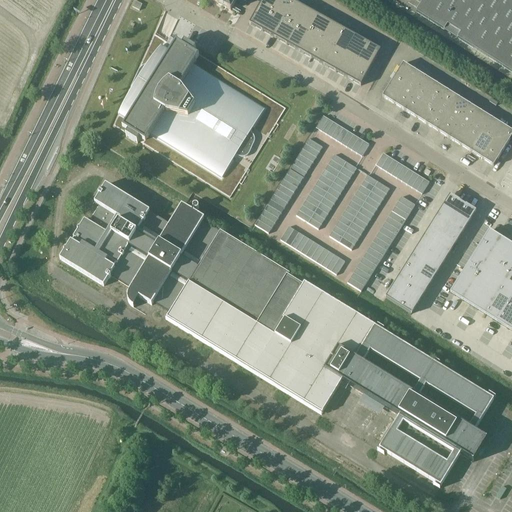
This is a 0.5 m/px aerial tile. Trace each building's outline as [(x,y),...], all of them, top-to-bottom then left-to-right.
[(211,0),(231,11),(236,0),(211,0)] [(262,0),(259,6),(272,14),(279,0),(262,0)] [(289,0),(279,0),(272,14),(284,20),(294,3),(289,0)] [(511,0),(424,0),(416,13),(511,73),(511,0)] [(135,2),(132,7),(140,11),(143,5),(135,2)] [(284,20),(297,27),(307,10),(294,3),(284,20)] [(249,24),(262,31),(272,14),(259,6),(249,24)] [(307,10),(297,27),(309,34),(319,16),(307,10)] [(178,20),(177,20),(167,43),(155,35),(166,13),(165,12),(157,29),(155,36),(154,35),(120,113),(118,115),(119,115),(114,126),(127,135),(126,137),(137,144),(139,142),(230,199),(286,109),(195,52),(196,50),(185,43),(175,37),(176,35),(172,33),(178,20)] [(272,14),(262,31),(274,38),(284,20),(272,14)] [(331,23),(319,16),(309,34),(321,41),(331,23)] [(284,20),(274,38),(287,45),(297,27),(284,20)] [(331,23),(321,41),(333,48),(343,30),(331,23)] [(309,34),(297,27),(287,45),(299,52),(309,34)] [(356,37),(343,30),(333,48),(346,55),(356,37)] [(309,34),(299,52),(311,59),(321,41),(309,34)] [(346,55),(358,61),(368,44),(356,37),(346,55)] [(321,41),(311,59),(323,66),(333,48),(321,41)] [(381,51),(368,44),(358,61),(371,68),(381,51)] [(333,48),(323,66),(336,72),(346,55),(333,48)] [(336,72),(348,79),(358,61),(346,55),(336,72)] [(348,79),(361,86),(371,68),(358,61),(348,79)] [(404,88),(414,71),(403,64),(393,81),(404,88)] [(415,95),(425,78),(414,71),(404,88),(415,95)] [(426,102),(437,85),(425,78),(415,95),(426,102)] [(394,104),(404,88),(393,81),(382,98),(394,104)] [(437,109),(448,92),(437,85),(426,102),(437,109)] [(405,111),(415,95),(404,88),(394,104),(405,111)] [(448,115),(459,99),(448,92),(437,109),(448,115)] [(416,118),(426,102),(415,95),(405,111),(416,118)] [(460,122),(470,106),(459,99),(448,115),(460,122)] [(427,125),(437,109),(426,102),(416,118),(427,125)] [(471,129),(481,113),(470,106),(460,122),(471,129)] [(438,132),(448,115),(437,109),(427,125),(438,132)] [(482,136),(492,119),(481,113),(471,129),(482,136)] [(449,139),(460,122),(448,115),(438,132),(449,139)] [(324,117),(316,129),(321,132),(329,120),(324,117)] [(493,143),(503,126),(492,119),(482,136),(493,143)] [(329,120),(321,132),(326,135),(334,123),(329,120)] [(460,146),(471,129),(460,122),(449,139),(460,146)] [(334,123),(326,135),(331,138),(339,126),(334,123)] [(339,126),(331,138),(336,141),(344,130),(339,126)] [(504,150),(511,137),(511,131),(503,126),(493,143),(504,150)] [(471,153),(482,136),(471,129),(460,146),(471,153)] [(344,130),(336,141),(342,145),(349,133),(344,130)] [(349,133),(342,145),(347,148),(354,136),(349,133)] [(354,136),(347,148),(352,151),(359,139),(354,136)] [(483,160),(493,143),(482,136),(471,153),(483,160)] [(359,139),(352,151),(357,154),(364,142),(359,139)] [(323,148),(309,140),(306,145),(320,153),(323,148)] [(364,142),(357,154),(362,157),(369,146),(364,142)] [(494,167),(504,150),(493,143),(483,160),(494,167)] [(320,153),(306,145),(303,150),(316,158),(320,153)] [(316,158),(303,150),(300,155),(313,164),(316,158)] [(313,164),(300,155),(297,160),(310,169),(313,164)] [(347,163),(335,155),(331,161),(344,168),(347,163)] [(384,155),(376,167),(382,170),(389,158),(384,155)] [(389,158),(382,170),(387,173),(394,161),(389,158)] [(310,169),(297,160),(293,165),(307,174),(310,169)] [(344,168),(331,161),(328,166),(341,173),(344,168)] [(394,161),(387,173),(392,176),(399,164),(394,161)] [(357,169),(347,163),(344,168),(354,174),(357,169)] [(399,164),(392,176),(397,179),(404,167),(399,164)] [(307,174),(293,165),(290,170),(304,179),(307,174)] [(341,173),(328,166),(325,171),(337,178),(341,173)] [(404,167),(397,179),(402,183),(409,171),(404,167)] [(354,174),(344,168),(341,173),(351,180),(354,174)] [(304,179),(290,170),(287,175),(301,184),(304,179)] [(337,178),(325,171),(322,176),(334,183),(337,178)] [(409,171),(402,183),(407,186),(414,174),(409,171)] [(351,180),(341,173),(337,178),(348,185),(351,180)] [(414,174),(407,186),(412,189),(419,177),(414,174)] [(301,184),(287,175),(284,180),(297,189),(301,184)] [(334,183),(322,176),(319,181),(331,189),(334,183)] [(378,183),(368,176),(365,181),(375,188),(378,183)] [(419,177),(412,189),(417,192),(425,180),(419,177)] [(348,185),(337,178),(334,183),(344,190),(348,185)] [(297,189),(284,180),(281,186),(294,194),(297,189)] [(425,180),(417,192),(422,195),(430,183),(425,180)] [(331,189),(319,181),(316,186),(328,194),(331,189)] [(375,188),(365,181),(361,187),(372,193),(375,188)] [(344,190),(334,183),(331,189),(341,195),(344,190)] [(390,190),(378,183),(375,188),(387,195),(390,190)] [(104,287),(109,279),(109,280),(111,277),(131,289),(128,294),(127,296),(127,299),(128,301),(130,305),(134,309),(139,299),(152,306),(154,303),(170,313),(168,317),(166,320),(322,416),(341,384),(398,420),(379,450),(441,489),(461,457),(474,465),(488,442),(475,434),(495,401),(304,284),(302,286),(288,277),(289,275),(220,232),(220,233),(203,222),(205,220),(194,213),(195,212),(197,211),(198,210),(199,209),(198,208),(198,206),(197,206),(196,205),(195,205),(194,205),(193,206),(192,207),(192,209),(192,210),(191,212),(182,206),(171,226),(149,213),(150,212),(106,185),(101,193),(100,192),(98,195),(99,196),(94,204),(99,207),(90,222),(85,219),(80,227),(79,227),(78,230),(73,238),(74,239),(72,241),(71,241),(67,249),(66,248),(64,251),(65,252),(60,260),(103,287),(104,287)] [(294,194),(281,186),(277,191),(291,199),(294,194)] [(328,194),(316,186),(313,191),(325,199),(328,194)] [(372,193),(361,187),(358,192),(368,198),(372,193)] [(387,195),(375,188),(372,193),(384,200),(387,195)] [(341,195),(331,189),(328,194),(338,200),(341,195)] [(462,199),(449,190),(443,201),(456,209),(462,199)] [(291,199),(277,191),(274,196),(288,204),(291,199)] [(325,199),(313,191),(309,196),(322,204),(325,199)] [(368,198),(358,192),(355,197),(365,203),(368,198)] [(384,200),(372,193),(368,198),(380,205),(384,200)] [(338,200),(328,194),(325,199),(335,205),(338,200)] [(288,204),(274,196),(271,201),(285,209),(288,204)] [(322,204),(309,196),(306,201),(319,209),(322,204)] [(365,203),(355,197),(352,202),(362,208),(365,203)] [(380,205),(368,198),(365,203),(377,210),(380,205)] [(415,206),(402,198),(399,203),(412,211),(415,206)] [(335,205),(325,199),(322,204),(332,210),(335,205)] [(475,207),(462,199),(456,209),(469,217),(475,207)] [(285,209),(271,201),(268,206),(282,214),(285,209)] [(319,209),(306,201),(303,207),(315,214),(319,209)] [(456,209),(443,201),(436,211),(449,219),(456,209)] [(362,208),(352,202),(349,207),(359,213),(362,208)] [(377,210),(365,203),(362,208),(374,216),(377,210)] [(412,211),(399,203),(396,208),(409,216),(412,211)] [(332,210),(322,204),(319,209),(329,215),(332,210)] [(282,214),(268,206),(265,211),(278,219),(282,214)] [(315,214),(303,207),(300,212),(312,219),(315,214)] [(359,213),(349,207),(346,212),(356,218),(359,213)] [(374,216),(362,208),(359,213),(371,221),(374,216)] [(409,216),(396,208),(392,213),(406,221),(409,216)] [(329,215),(319,209),(315,214),(326,220),(329,215)] [(469,217),(456,209),(449,219),(462,227),(469,217)] [(278,219),(265,211),(262,216),(275,225),(278,219)] [(449,219),(436,211),(430,221),(443,230),(449,219)] [(312,219),(300,212),(297,217),(309,224),(312,219)] [(356,218),(346,212),(343,217),(353,224),(356,218)] [(371,221),(359,213),(356,218),(368,226),(371,221)] [(406,221),(392,213),(389,218),(403,226),(406,221)] [(326,220),(315,214),(312,219),(322,226),(326,220)] [(275,225),(262,216),(258,221),(272,230),(275,225)] [(353,224),(343,217),(339,222),(350,229),(353,224)] [(368,226),(356,218),(353,224),(365,231),(368,226)] [(403,226),(389,218),(386,223),(400,232),(403,226)] [(322,226),(312,219),(309,224),(319,231),(322,226)] [(462,227),(449,219),(443,230),(456,238),(462,227)] [(272,230),(258,221),(255,226),(269,235),(272,230)] [(443,230),(430,221),(423,232),(436,240),(443,230)] [(350,229),(339,222),(336,227),(346,234),(350,229)] [(400,232),(386,223),(383,228),(396,237),(400,232)] [(365,231),(353,224),(350,229),(362,236),(365,231)] [(500,233),(488,226),(467,259),(479,266),(500,233)] [(346,234),(336,227),(333,233),(343,239),(346,234)] [(289,228),(281,241),(286,244),(294,231),(289,228)] [(396,237),(383,228),(380,233),(393,242),(396,237)] [(362,236),(350,229),(346,234),(358,241),(362,236)] [(456,238),(443,230),(436,240),(450,248),(456,238)] [(294,231),(286,244),(291,248),(299,234),(294,231)] [(436,240),(423,232),(417,242),(430,250),(436,240)] [(343,239),(333,233),(330,238),(340,244),(343,239)] [(393,242),(380,233),(376,238),(390,247),(393,242)] [(500,233),(479,266),(491,273),(511,240),(500,233)] [(299,234),(291,248),(296,251),(304,237),(299,234)] [(358,241),(346,234),(343,239),(355,246),(358,241)] [(304,237),(296,251),(301,254),(309,240),(304,237)] [(390,247),(376,238),(373,243),(387,252),(390,247)] [(355,246),(343,239),(340,244),(352,251),(355,246)] [(309,240),(301,254),(306,257),(315,243),(309,240)] [(450,248),(436,240),(430,250),(443,258),(450,248)] [(511,240),(491,273),(502,280),(511,264),(511,240)] [(430,250),(417,242),(410,252),(423,261),(430,250)] [(315,243),(306,257),(311,260),(320,246),(315,243)] [(387,252),(373,243),(370,248),(384,257),(387,252)] [(320,246),(311,260),(316,263),(325,249),(320,246)] [(384,257),(370,248),(367,254),(380,262),(384,257)] [(325,249),(316,263),(322,266),(330,252),(325,249)] [(443,258),(430,250),(423,261),(437,269),(443,258)] [(330,252),(322,266),(327,269),(335,256),(330,252)] [(423,261),(410,252),(404,263),(417,271),(423,261)] [(380,262),(367,254),(364,259),(377,267),(380,262)] [(335,255),(327,269),(332,272),(340,259),(335,255)] [(340,259),(332,272),(337,275),(345,262),(340,259)] [(377,267),(364,259),(361,264),(374,272),(377,267)] [(479,266),(467,259),(449,288),(461,296),(479,266)] [(437,269),(423,261),(417,271),(430,279),(437,269)] [(417,271),(404,263),(397,273),(411,281),(417,271)] [(374,272),(361,264),(357,269),(371,277),(374,272)] [(511,264),(502,280),(511,286),(511,264)] [(479,266),(461,296),(472,303),(491,273),(479,266)] [(371,277),(357,269),(354,274),(368,282),(371,277)] [(430,279),(417,271),(411,281),(424,290),(430,279)] [(411,281),(397,273),(391,284),(404,292),(411,281)] [(491,273),(472,303),(484,310),(502,280),(491,273)] [(368,282),(354,274),(351,279),(365,287),(368,282)] [(365,287),(351,279),(348,284),(361,293),(365,287)] [(511,286),(502,280),(484,310),(495,317),(511,289),(511,286)] [(424,290),(411,281),(404,292),(417,300),(424,290)] [(404,292),(391,284),(385,294),(398,302),(404,292)] [(511,289),(495,317),(507,324),(511,315),(511,289)] [(417,300),(404,292),(398,302),(411,310),(417,300)]
